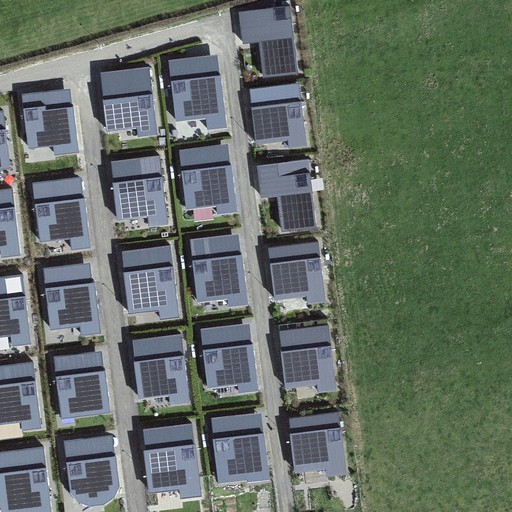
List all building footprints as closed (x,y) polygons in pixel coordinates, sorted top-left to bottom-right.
[(296,75),(287,7),(267,10),(268,23),(239,27),(241,46),(266,43),(269,65),(260,66),(262,80),(296,75)] [(187,80),(185,60),(166,62),(173,122),(204,118),(205,131),(225,128),(218,76),(187,80)] [(117,96),(100,98),(104,128),(134,124),(135,133),(155,131),(148,81),(116,86),(117,96)] [(287,149),(305,147),(298,90),(277,92),(279,105),(249,109),(254,145),(286,141),(287,149)] [(81,160),(74,111),(40,115),(37,95),(22,97),(30,156),(52,153),(53,163),(81,160)] [(0,170),(11,169),(2,100),(0,100),(0,170)] [(199,149),(177,152),(185,209),(215,206),(216,215),(236,212),(230,165),(201,169),(199,149)] [(316,229),(307,161),(286,163),(288,176),(259,180),(261,200),(286,197),(289,219),(280,220),(282,233),(316,229)] [(160,174),(111,180),(115,216),(146,212),(147,222),(166,220),(160,174)] [(48,181),(33,183),(41,242),(63,239),(64,249),(92,245),(85,197),(51,201),(48,181)] [(0,257),(22,254),(13,186),(0,187),(0,257)] [(213,258),(210,238),(189,241),(197,302),(227,298),(228,307),(248,305),(241,255),(213,258)] [(307,305),(325,303),(318,244),(301,246),(302,260),(269,265),(274,301),(306,297),(307,305)] [(172,263),(122,270),(127,311),(158,307),(159,316),(178,313),(172,263)] [(59,268),(44,270),(52,329),(74,326),(76,336),(103,332),(97,283),(62,288),(59,268)] [(34,341),(25,272),(2,275),(4,290),(0,290),(0,335),(8,334),(9,344),(34,341)] [(318,393),(337,391),(329,327),(307,330),(310,349),(281,353),(285,389),(317,385),(318,393)] [(224,348),(222,328),(200,330),(208,388),(238,384),(239,393),(259,391),(253,344),(224,348)] [(114,418),(108,369),(73,373),(70,353),(56,355),(63,415),(86,412),(87,422),(114,418)] [(183,353),(134,359),(138,395),(169,391),(170,401),(189,398),(183,353)] [(45,427),(36,358),(13,361),(15,376),(0,377),(0,423),(19,421),(20,431),(45,427)] [(340,414),(319,416),(321,431),(292,435),(297,473),(328,469),(329,477),(348,474),(340,414)] [(256,481),(264,480),(270,473),(264,433),(237,437),(235,417),(212,420),(219,477),(248,473),(248,476),(256,481)] [(81,438),(67,440),(74,499),(97,497),(98,506),(125,503),(119,453),(84,458),(81,438)] [(0,463),(0,471),(5,508),(30,505),(30,511),(55,511),(56,511),(47,442),(24,445),(26,460),(0,463)] [(195,442),(145,448),(151,489),(181,485),(182,494),(201,492),(195,442)]
